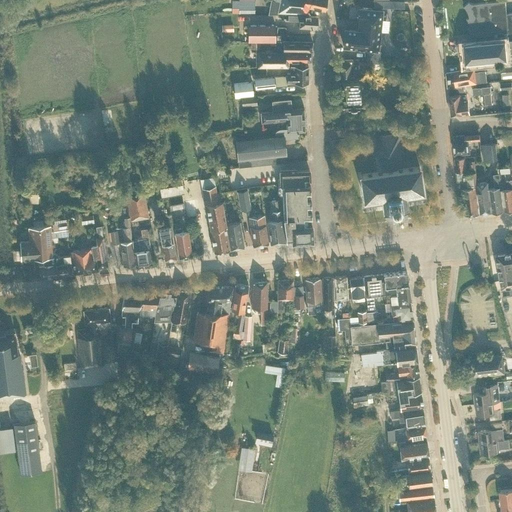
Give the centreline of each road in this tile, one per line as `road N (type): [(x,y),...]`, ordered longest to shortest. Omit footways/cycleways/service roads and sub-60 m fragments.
road 1 (tertiary): [(325,250),(0,290)]
road 2 (primary): [(456,511),(424,235)]
road 3 (residential): [(325,250),(316,82),(333,0)]
road 4 (residential): [(451,230),(427,0)]
